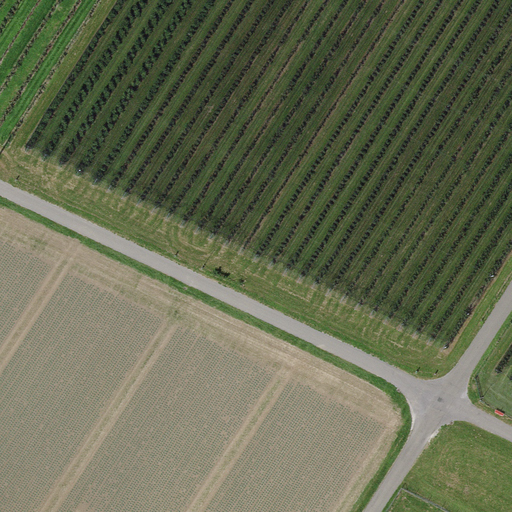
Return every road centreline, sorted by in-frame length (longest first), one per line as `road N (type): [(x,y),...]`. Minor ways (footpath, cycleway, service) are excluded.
road 1 (residential): [(445,400),(0,191)]
road 2 (unclassified): [(372,511),(445,400)]
